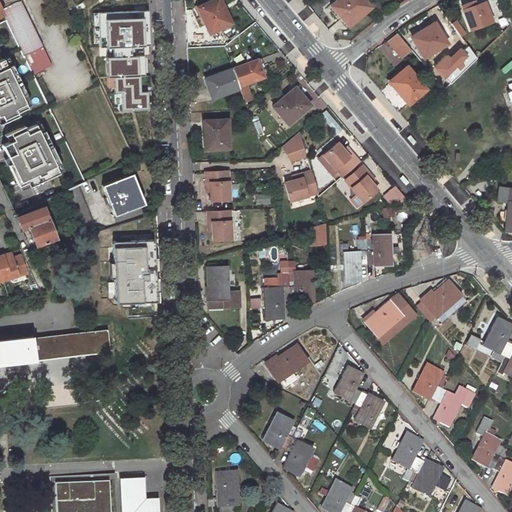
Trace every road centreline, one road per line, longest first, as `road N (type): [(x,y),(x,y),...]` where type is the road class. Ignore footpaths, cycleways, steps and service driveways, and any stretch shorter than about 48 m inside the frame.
road 1 (residential): [(165,0),(180,328),(191,380)]
road 2 (residential): [(497,511),(327,306)]
road 3 (unclassified): [(483,252),(328,69)]
road 4 (residential): [(483,252),(327,306)]
road 5 (residential): [(211,410),(306,511)]
road 6 (residential): [(327,306),(217,381)]
